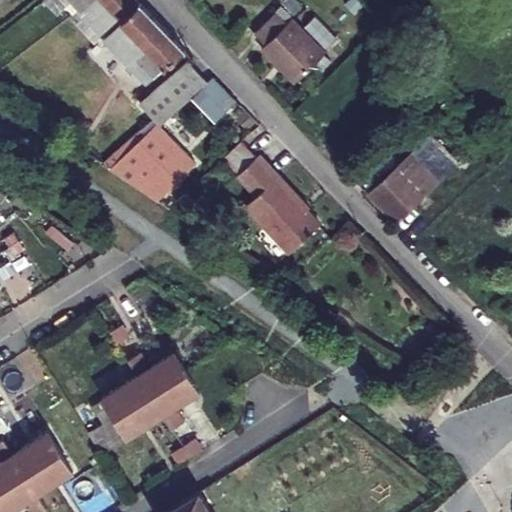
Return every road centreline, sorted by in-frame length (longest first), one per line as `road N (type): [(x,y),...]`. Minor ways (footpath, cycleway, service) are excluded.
road 1 (residential): [(157,0),(511,366)]
road 2 (residential): [(138,511),(310,402)]
road 3 (residential): [(0,344),(169,240)]
